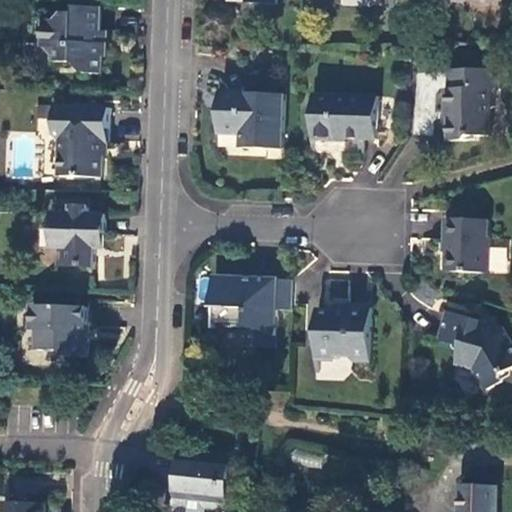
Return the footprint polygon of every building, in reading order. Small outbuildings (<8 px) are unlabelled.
[(249,0),(249,8),(276,11),(276,0),(249,0)] [(106,14),(81,12),(80,21),(68,20),(68,27),(47,26),(46,53),(57,68),(78,70),(85,79),(106,80),(107,62),(111,62),(111,50),(104,49),(106,14)] [(500,74),(450,75),(451,92),(445,93),(446,112),(450,112),(451,146),(468,145),(470,142),(491,141),(492,112),(495,112),(495,93),(500,93),(500,74)] [(286,101),(222,98),(221,137),(244,139),(245,153),(284,154),(286,101)] [(380,102),(318,100),(316,145),(340,146),(340,143),(379,145),(380,102)] [(111,113),(56,112),(55,138),(62,146),(61,182),(104,183),(105,149),(110,149),(111,113)] [(72,221),(55,219),(54,253),(62,254),(71,254),(71,273),(97,274),(98,256),(98,240),(108,240),(108,220),(89,219),(90,214),(72,213),(72,221)] [(491,227),(447,225),(447,247),(449,247),(448,276),(491,278),(492,242),(491,242),(491,227)] [(107,256),(108,240),(98,240),(98,256),(107,256)] [(62,273),(71,273),(71,254),(62,254),(62,273)] [(280,282),(218,281),(215,327),(250,329),(260,329),(260,336),(260,354),(278,354),(280,282)] [(89,314),(35,312),(34,338),(41,338),(41,357),(65,359),(68,363),(91,364),(92,328),(88,329),(89,314)] [(349,318),(320,318),(320,366),(336,367),(336,361),(349,362),(353,367),(373,367),(373,313),(349,312),(349,318)] [(483,326),(448,317),(441,345),(463,351),(460,369),(474,373),(473,380),(481,393),(490,393),(504,385),(505,380),(511,376),(511,348),(504,335),(497,331),(496,336),(481,332),(483,326)] [(173,489),(173,507),(191,508),(191,504),(203,504),(208,510),(219,510),(226,505),(227,482),(234,482),(235,462),(230,456),(217,456),(213,459),(180,458),(180,483),(173,489)] [(459,511),(492,511),(493,491),(460,490),(459,511)]
